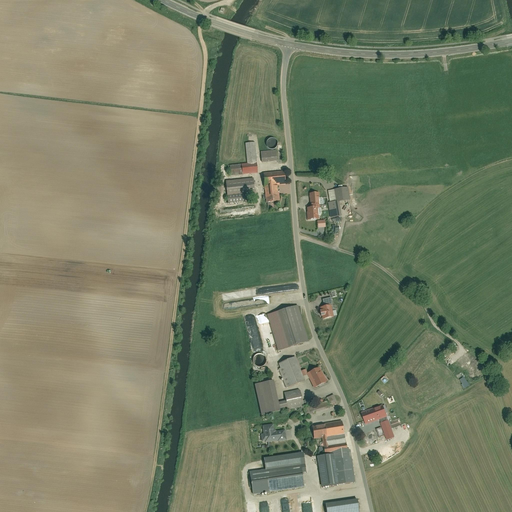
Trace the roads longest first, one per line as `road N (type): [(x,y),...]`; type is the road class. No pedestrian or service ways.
road 1 (residential): [(370,511),(350,417),(315,339),(299,267),(283,99),(288,44)]
road 2 (tertiary): [(288,44),(403,56),(511,41)]
road 3 (tertiary): [(159,0),(288,44)]
